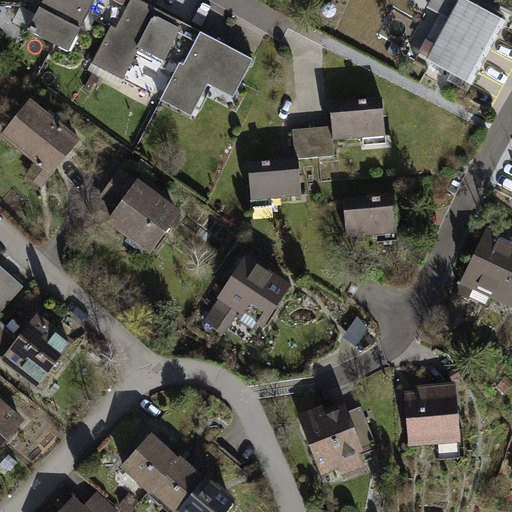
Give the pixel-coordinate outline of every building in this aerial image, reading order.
[(0,0),(0,2),(21,4),(36,12),(41,0),(0,0)] [(41,0),(36,12),(26,31),(59,46),(66,31),(75,35),(86,15),(110,29),(111,27),(116,30),(130,3),(124,0),(41,0)] [(92,65),(123,80),(143,40),(168,52),(165,57),(179,65),(180,63),(183,65),(201,32),(137,0),(131,0),(130,3),(116,30),(111,27),(110,29),(92,65)] [(431,62),(472,84),(504,23),(465,2),(466,0),(432,0),(429,5),(454,19),(431,62)] [(161,100),(191,116),(212,75),(237,88),(252,60),(201,32),(183,65),(180,63),(179,65),(161,100)] [(382,99),(330,103),(332,126),(313,128),(315,157),(334,156),(334,140),(386,135),(382,99)] [(46,113),(31,101),(5,134),(51,172),(77,141),(45,115),(46,113)] [(295,159),(249,164),(253,213),(277,211),(276,197),(301,196),(299,158),(315,157),(313,128),(292,129),(295,159)] [(176,214),(119,172),(101,196),(120,209),(111,221),(150,249),(176,214)] [(394,196),(344,201),(347,237),(397,233),(394,196)] [(511,296),(511,247),(490,237),(469,279),(511,299),(511,296)] [(286,287),(246,261),(240,270),(232,265),(225,276),(233,281),(222,297),(222,296),(205,321),(223,333),(240,308),(262,323),(286,287)] [(4,358),(21,371),(23,369),(40,382),(70,344),(36,318),(19,339),(2,324),(0,326),(0,350),(5,355),(4,358)] [(423,395),(408,396),(411,442),(457,439),(453,384),(422,387),(423,395)] [(0,444),(21,421),(0,402),(0,444)] [(305,423),(303,424),(322,472),(338,466),(337,458),(359,449),(344,408),(324,416),(318,410),(303,416),(305,423)] [(176,460),(151,437),(127,464),(139,475),(136,478),(150,491),(153,486),(176,460)] [(178,458),(176,460),(153,486),(165,497),(163,499),(177,511),(182,506),(203,480),(178,458)] [(204,478),(203,480),(182,506),(188,511),(220,511),(231,500),(204,478)]
